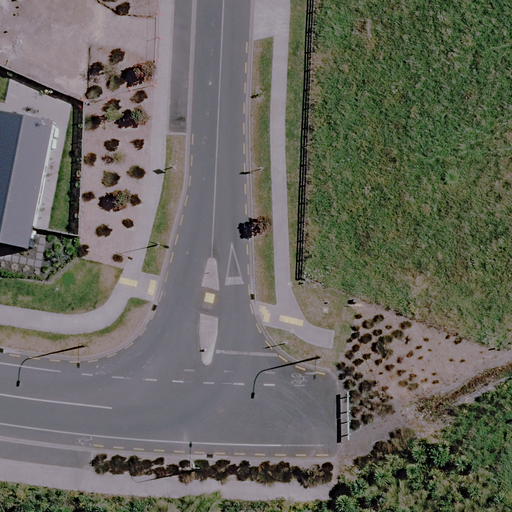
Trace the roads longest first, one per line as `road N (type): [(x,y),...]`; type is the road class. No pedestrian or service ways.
road 1 (residential): [(205,415),(225,0)]
road 2 (residential): [(0,393),(205,415)]
